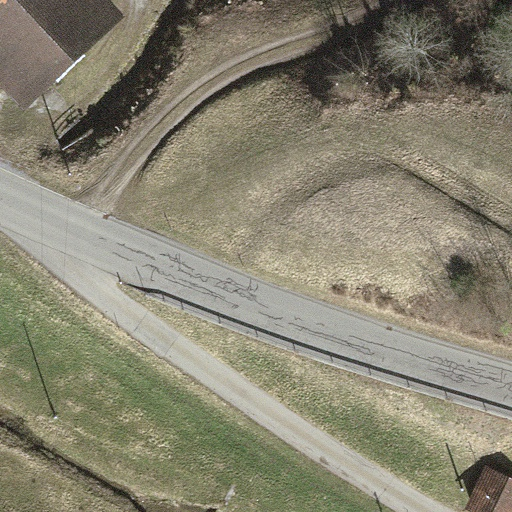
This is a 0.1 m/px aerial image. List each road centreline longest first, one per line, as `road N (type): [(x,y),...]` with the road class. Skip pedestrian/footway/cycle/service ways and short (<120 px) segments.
road 1 (tertiary): [(77,238),(307,331),(511,391)]
road 2 (residential): [(77,238),(100,301),(404,511)]
road 3 (track): [(414,0),(188,94),(129,160),(77,238)]
